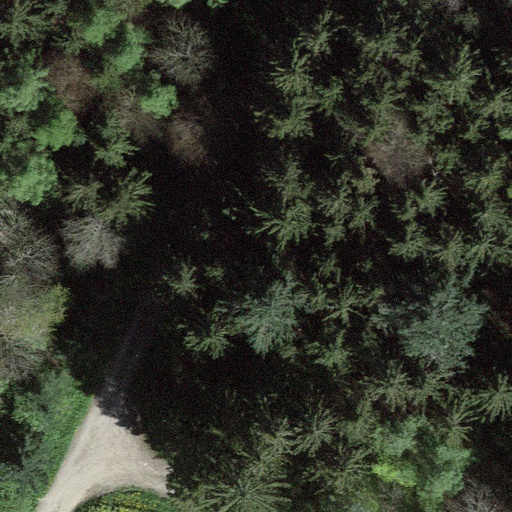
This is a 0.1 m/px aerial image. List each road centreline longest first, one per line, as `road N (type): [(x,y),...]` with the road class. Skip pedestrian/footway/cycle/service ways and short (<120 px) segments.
road 1 (track): [(41,511),(302,0)]
road 2 (track): [(98,392),(272,511)]
